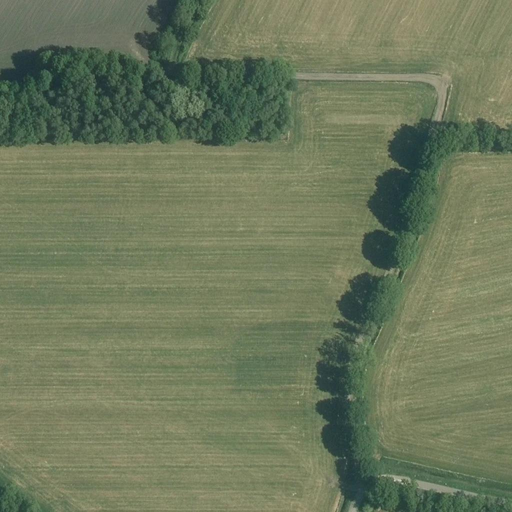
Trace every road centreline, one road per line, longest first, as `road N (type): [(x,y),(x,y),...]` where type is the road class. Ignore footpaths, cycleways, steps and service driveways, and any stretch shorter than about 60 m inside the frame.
road 1 (track): [(365,487),(349,428),(349,379),(406,228),(441,86),(428,78),(151,72)]
road 2 (unclassified): [(352,511),(362,489),(382,479),(511,504)]
